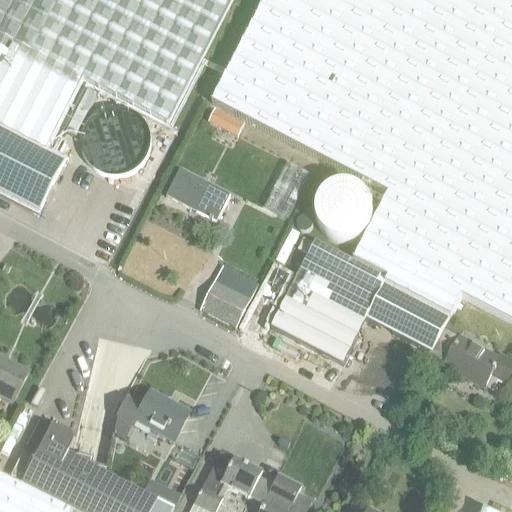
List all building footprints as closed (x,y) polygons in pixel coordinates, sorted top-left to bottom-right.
[(169,129),(235,0),(0,0),(0,132),(46,156),(84,84),(169,129)] [(316,245),(271,332),(343,369),(366,323),(385,288),(449,320),(450,321),(461,301),(511,327),(511,0),(267,0),(212,107),(388,198),(353,265),(316,245)] [(215,115),(209,125),(219,130),(224,120),(215,115)] [(140,148),(140,147),(139,139),(137,135),(134,131),(130,128),(127,126),(119,124),(113,125),(109,126),(103,130),(98,137),(96,142),(96,146),(96,150),(97,154),(99,159),(102,162),(108,167),(112,168),(116,169),(125,168),(128,166),(133,163),(135,161),(138,156),(139,153),(140,148)] [(66,166),(46,156),(0,132),(0,197),(41,219),(66,166)] [(216,228),(230,200),(182,174),(167,202),(216,228)] [(357,252),(381,207),(335,182),(311,227),(357,252)] [(223,270),(201,313),(236,332),(259,288),(223,270)] [(450,321),(449,320),(385,288),(366,323),(431,357),(432,357),(433,353),(449,361),(448,363),(449,363),(459,343),(443,335),(450,321)] [(461,341),(459,343),(449,363),(448,363),(449,361),(433,353),(432,357),(431,357),(429,360),(430,364),(445,371),(484,392),(491,379),(506,387),(511,376),(511,365),(500,359),(498,362),(461,341)] [(0,361),(0,400),(11,406),(26,378),(0,364),(1,362),(0,361)] [(173,411),(147,397),(140,409),(125,401),(115,420),(131,428),(133,425),(173,446),(189,416),(174,408),(173,411)] [(48,430),(17,490),(60,511),(150,511),(155,503),(65,457),(69,449),(69,448),(70,447),(70,445),(70,444),(70,443),(69,441),(69,440),(68,438),(67,438),(66,436),(64,435),(63,434),(48,430)] [(288,511),(300,490),(276,478),(271,489),(257,482),(260,476),(219,455),(192,507),(201,511),(215,511),(222,501),(220,500),(225,490),(247,502),(248,498),(262,506),(258,511),(288,511)] [(21,481),(31,461),(21,456),(11,476),(21,481)] [(60,511),(17,490),(0,481),(0,511),(60,511)] [(147,481),(140,495),(155,503),(155,504),(170,511),(171,511),(179,498),(168,492),(147,481)]
